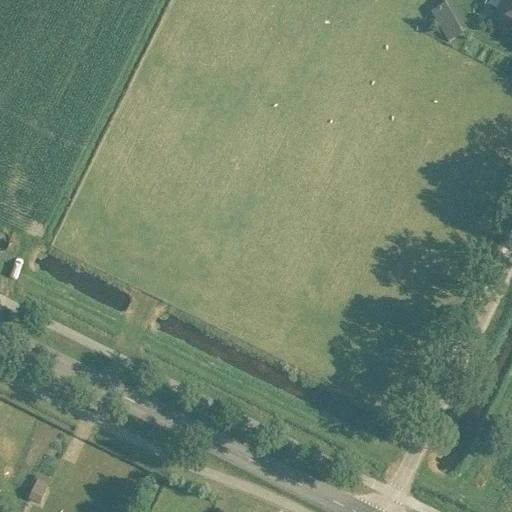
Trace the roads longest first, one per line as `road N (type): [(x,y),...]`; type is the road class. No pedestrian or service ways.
road 1 (tertiary): [(351,511),(0,337)]
road 2 (unclassified): [(388,511),(511,275)]
